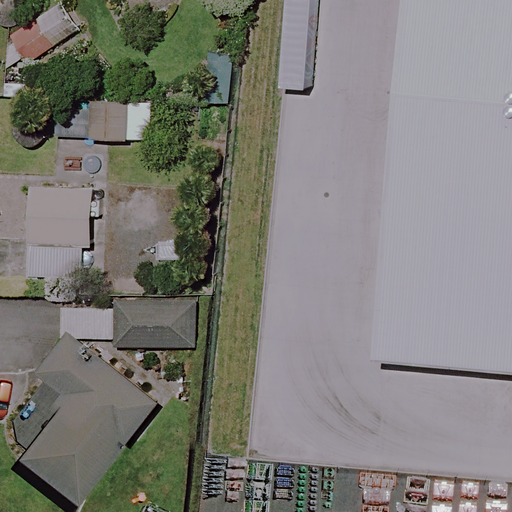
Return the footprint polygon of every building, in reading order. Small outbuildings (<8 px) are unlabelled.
[(88,25),(70,0),(21,33),(38,58),(88,25)] [(511,0),(437,0),(405,341),(511,350),(511,0)] [(158,111),(101,100),(94,136),(151,147),(158,111)] [(107,185),(40,184),(39,239),(105,240),(107,185)] [(97,245),(35,244),(35,278),(97,279),(97,245)] [(0,290),(25,290),(24,248),(0,248),(0,290)] [(206,342),(207,298),(124,297),(124,342),(206,342)] [(173,398),(82,327),(48,369),(52,372),(13,422),(14,438),(29,450),(21,460),(78,506),(133,436),(139,441),(173,398)]
